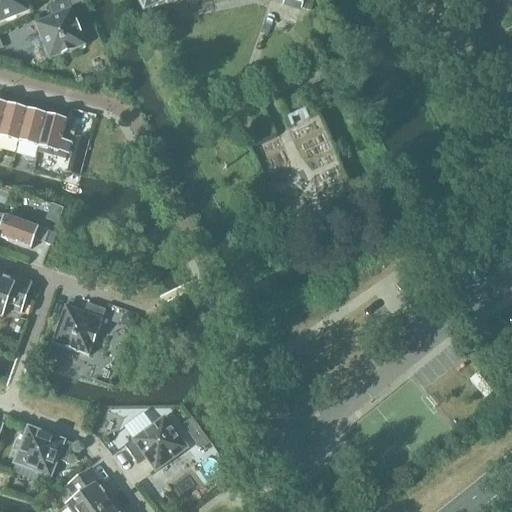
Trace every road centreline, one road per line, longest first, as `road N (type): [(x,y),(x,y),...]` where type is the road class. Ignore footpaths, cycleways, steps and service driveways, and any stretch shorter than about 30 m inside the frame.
road 1 (unclassified): [(298,448),(443,327),(511,284)]
road 2 (residential): [(145,511),(90,441),(7,406)]
road 3 (residential): [(7,406),(52,280)]
